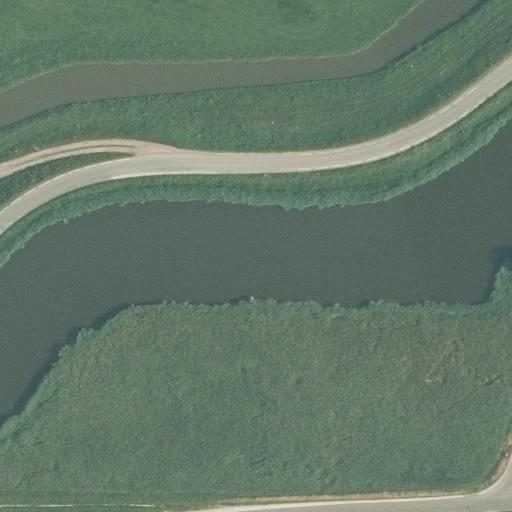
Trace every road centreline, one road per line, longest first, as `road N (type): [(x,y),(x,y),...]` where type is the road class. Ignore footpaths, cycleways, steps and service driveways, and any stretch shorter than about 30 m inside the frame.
road 1 (tertiary): [(0,219),(36,192),(109,166),(359,153),(456,108),(511,65)]
road 2 (unclassified): [(289,511),(511,499)]
road 3 (track): [(179,160),(105,143),(0,168)]
